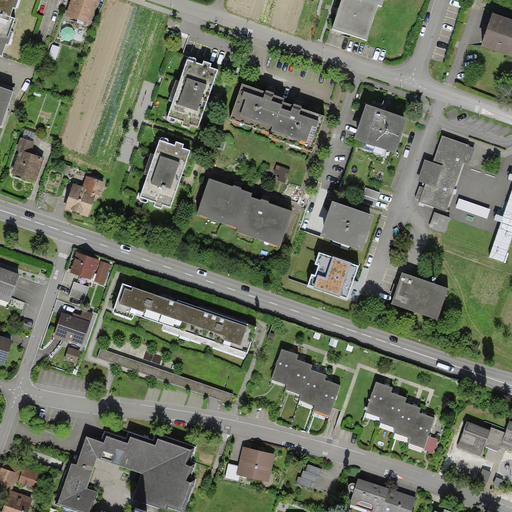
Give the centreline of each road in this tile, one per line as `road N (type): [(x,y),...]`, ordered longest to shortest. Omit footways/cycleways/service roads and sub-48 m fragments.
road 1 (residential): [(500,511),(269,434),(18,390)]
road 2 (secondary): [(511,383),(71,233)]
road 3 (residential): [(410,83),(168,0)]
road 4 (residential): [(18,390),(71,233)]
